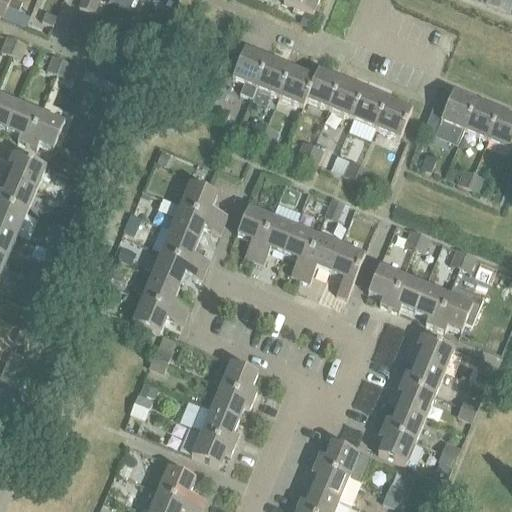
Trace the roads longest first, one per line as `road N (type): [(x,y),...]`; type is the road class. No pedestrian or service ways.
road 1 (residential): [(221,286),(357,342),(332,399),(305,388)]
road 2 (residential): [(305,388),(198,343),(221,286)]
road 3 (residential): [(254,511),(305,388)]
